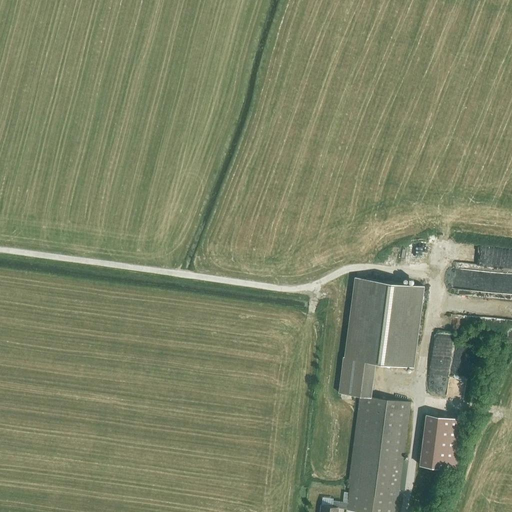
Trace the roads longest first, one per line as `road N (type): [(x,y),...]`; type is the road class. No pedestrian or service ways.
road 1 (track): [(0,250),(290,290),(357,267),(435,276)]
road 2 (track): [(441,235),(420,370)]
